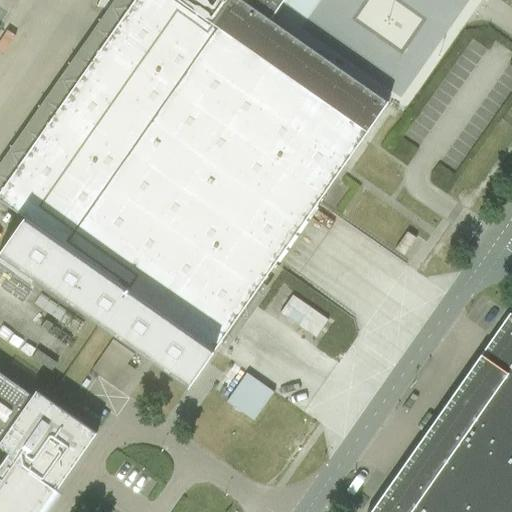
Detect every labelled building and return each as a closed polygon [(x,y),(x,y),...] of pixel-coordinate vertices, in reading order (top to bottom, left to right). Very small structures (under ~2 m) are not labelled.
[(214,351),(249,302),(274,265),(275,265),(317,204),(318,203),(367,133),(367,132),(177,0),(134,0),(0,192),(0,201),(24,218),(214,351)] [(177,0),(367,132),(387,104),(388,103),(270,20),(284,0),(177,0)] [(214,351),(24,218),(0,253),(0,263),(2,265),(30,285),(34,280),(89,318),(99,325),(189,388),(206,363),(214,351)] [(394,250),(403,257),(416,239),(407,233),(394,250)] [(280,314),(315,339),(328,320),(292,296),(280,314)] [(370,511),(511,511),(511,315),(509,314),(493,338),(479,357),(409,457),(403,465),(370,511)] [(120,391),(134,370),(127,365),(133,355),(112,340),(91,371),(120,391)] [(0,511),(0,448),(8,454),(39,476),(44,479),(56,487),(58,489),(97,433),(36,391),(33,396),(32,397),(3,377),(0,374),(0,511)] [(274,393),(246,374),(226,403),(253,422),(274,393)]
